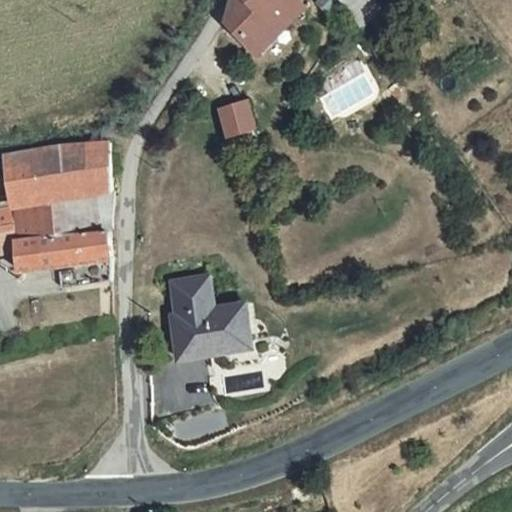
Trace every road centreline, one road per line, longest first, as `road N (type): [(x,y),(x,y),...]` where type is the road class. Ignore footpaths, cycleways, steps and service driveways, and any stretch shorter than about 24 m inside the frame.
road 1 (unclassified): [(214,0),(132,133),(123,324),(128,498)]
road 2 (tertiary): [(128,498),(193,494),(299,463),(511,359)]
road 3 (tertiary): [(0,499),(128,498)]
